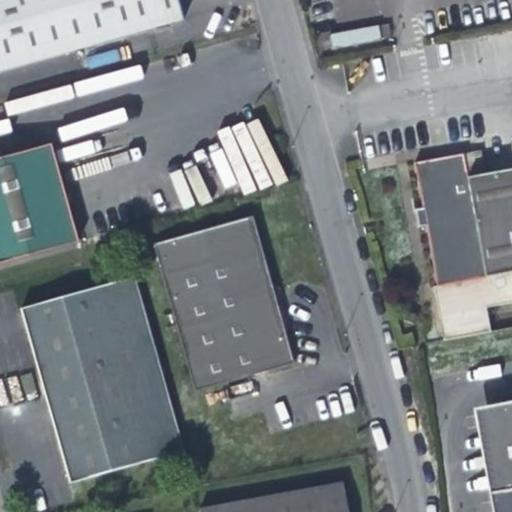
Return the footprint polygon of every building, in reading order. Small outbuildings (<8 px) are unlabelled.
[(0,0),(0,73),(75,52),(60,0),(0,0)] [(175,0),(60,0),(75,52),(182,22),(175,0)] [(0,158),(0,264),(79,243),(52,144),(0,158)] [(511,272),(511,170),(471,178),(466,153),(417,163),(441,286),(511,272)] [(155,242),(197,392),(296,364),(254,215),(155,242)] [(511,272),(441,286),(437,287),(448,340),(494,331),(490,307),(511,302),(511,272)] [(70,483),(186,451),(138,278),(22,310),(70,483)] [(511,405),(499,407),(511,473),(511,405)] [(200,511),(345,511),(340,483),(200,511)]
